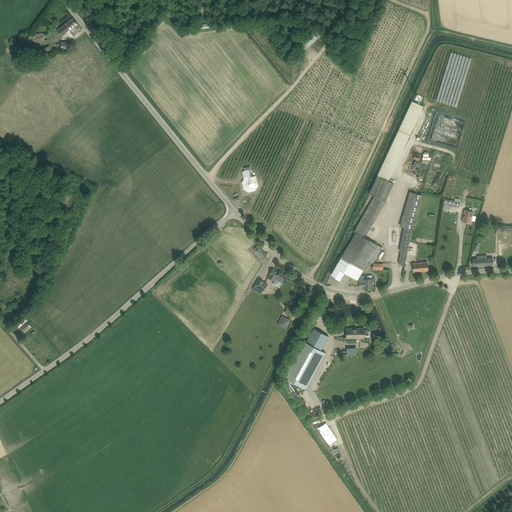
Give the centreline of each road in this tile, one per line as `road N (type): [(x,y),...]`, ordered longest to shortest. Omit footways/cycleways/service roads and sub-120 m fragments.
road 1 (track): [(511,49),(433,33),(316,284)]
road 2 (track): [(311,281),(427,30),(427,18),(389,0)]
road 3 (unclassified): [(511,271),(455,274),(361,296),(330,292),(300,275),(234,210)]
road 4 (unclassified): [(0,403),(111,323),(234,210)]
road 5 (unclassified): [(234,210),(61,0)]
road 6 (track): [(364,0),(325,54),(206,176)]
road 7 (track): [(107,55),(132,50),(164,15),(188,27),(197,23),(205,0)]
